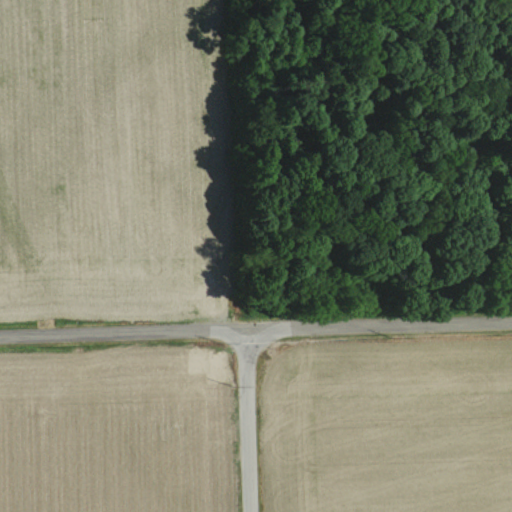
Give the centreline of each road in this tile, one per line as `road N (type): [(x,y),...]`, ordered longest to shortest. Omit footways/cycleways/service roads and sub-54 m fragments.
road 1 (residential): [(0,334),(511,320)]
road 2 (residential): [(251,511),(246,328)]
